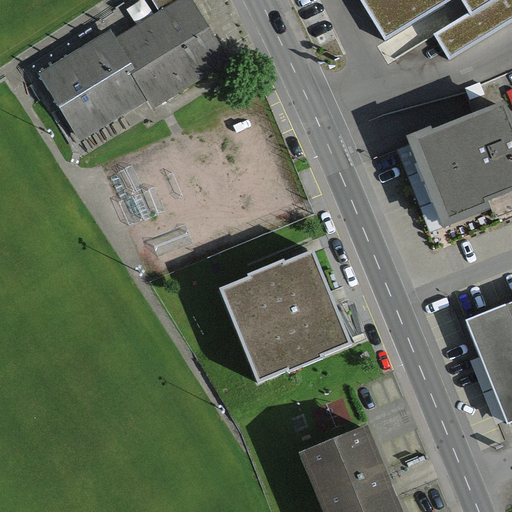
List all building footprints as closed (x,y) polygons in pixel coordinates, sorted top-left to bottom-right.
[(45,73),(84,138),(152,97),(158,105),(233,60),(197,0),(184,0),(121,38),(116,30),(45,73)] [(511,0),(357,0),(385,45),(458,0),(468,17),(431,37),(448,66),(511,27),(511,0)] [(511,99),(415,137),(450,228),(511,203),(511,99)] [(255,279),(225,291),(261,381),(290,369),(291,373),(325,359),(325,358),(355,346),(318,253),(288,265),(286,262),(253,275),(255,279)] [(411,511),(376,423),(314,448),(339,511),(411,511)]
